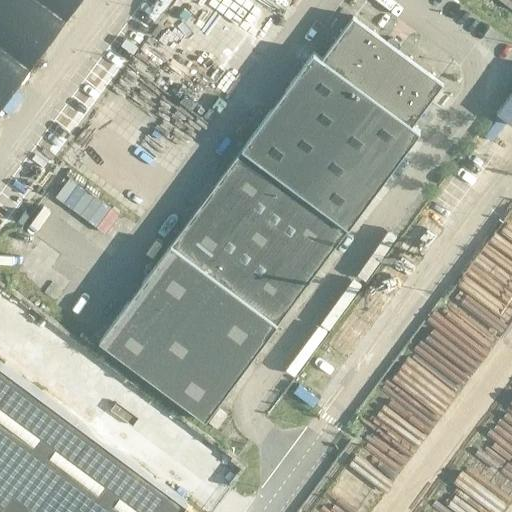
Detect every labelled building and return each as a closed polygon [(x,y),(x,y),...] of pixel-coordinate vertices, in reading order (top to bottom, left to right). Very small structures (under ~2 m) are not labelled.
[(0,0),(0,104),(9,92),(44,45),(77,0),(0,0)] [(206,419),(415,138),(421,130),(412,124),(443,82),(399,49),(401,47),(400,43),(393,38),(389,38),(387,40),(353,15),(322,57),(314,51),(242,147),(172,241),(171,243),(99,339),(206,419)] [(167,117),(180,98),(131,64),(118,83),(167,117)] [(511,106),(510,105),(498,121),(505,126),(511,117),(511,106)] [(136,123),(122,141),(138,153),(151,135),(136,123)] [(497,123),(484,140),(492,146),(505,129),(497,123)] [(86,142),(72,162),(128,203),(143,184),(86,142)] [(475,148),(461,166),(470,172),(484,154),(475,148)] [(469,175),(459,168),(445,186),(455,194),(469,175)] [(59,195),(112,227),(124,207),(71,175),(59,195)] [(27,202),(7,188),(2,195),(22,209),(27,202)] [(178,511),(188,500),(0,359),(0,511),(178,511)] [(217,427),(227,414),(219,408),(209,421),(217,427)] [(231,435),(223,429),(217,437),(225,443),(231,435)]
